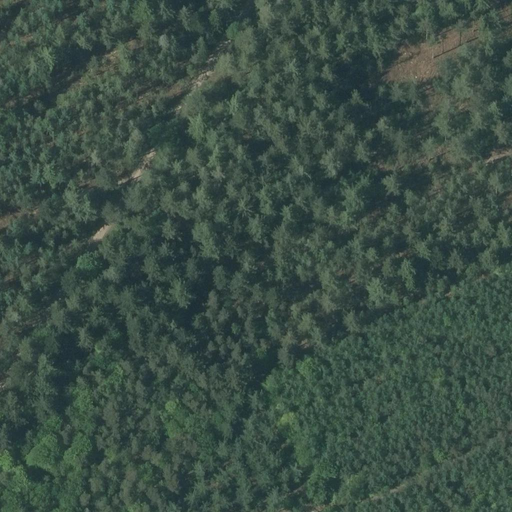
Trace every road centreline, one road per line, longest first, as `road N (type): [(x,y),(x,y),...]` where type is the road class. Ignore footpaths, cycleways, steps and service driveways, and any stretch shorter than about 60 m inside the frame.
road 1 (track): [(0,387),(252,0)]
road 2 (track): [(318,511),(350,506),(511,432)]
